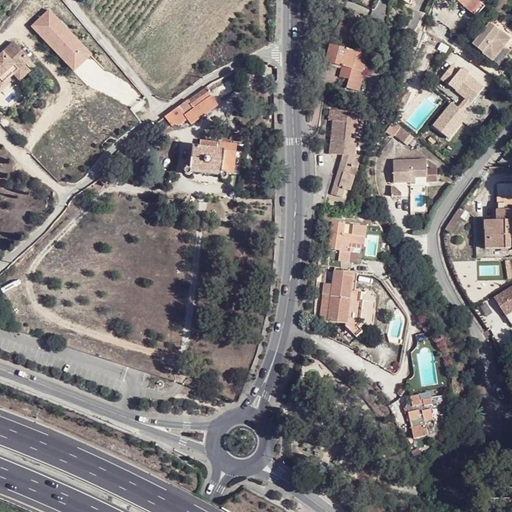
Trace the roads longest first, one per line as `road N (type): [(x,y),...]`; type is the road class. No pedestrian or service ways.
road 1 (residential): [(0,266),(161,112),(236,67),(290,52)]
road 2 (residential): [(498,425),(486,348),(439,269),(432,242),(436,219),(511,128)]
road 3 (secondary): [(290,52),(292,215),(286,324),(277,347)]
road 4 (motorway): [(179,511),(0,428)]
road 5 (unknown): [(20,152),(63,88),(51,62),(12,25)]
road 6 (residential): [(136,420),(0,368)]
